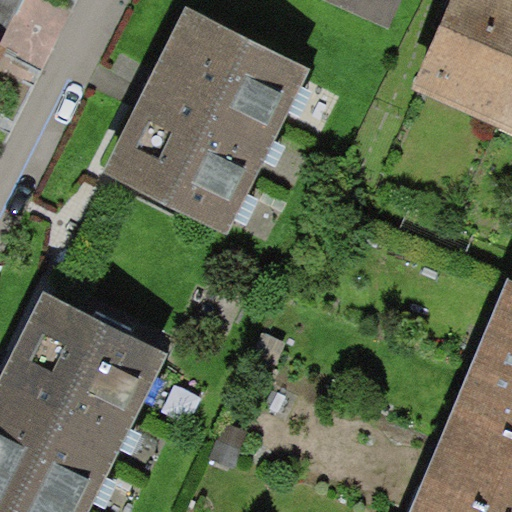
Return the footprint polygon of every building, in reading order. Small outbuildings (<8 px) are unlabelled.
[(0,0),(0,7),(19,17),(26,0),(0,0)] [(345,0),(390,19),(397,0),(345,0)] [(511,0),(453,0),(416,86),(511,127),(511,0)] [(117,168),(226,222),(307,58),(199,4),(117,168)] [(0,40),(12,16),(0,10),(0,40)] [(0,461),(82,502),(160,343),(53,290),(0,396),(0,461)] [(511,467),(511,292),(450,442),(511,467)] [(511,511),(511,467),(450,442),(421,511),(511,511)] [(0,511),(76,511),(82,502),(0,461),(0,511)]
